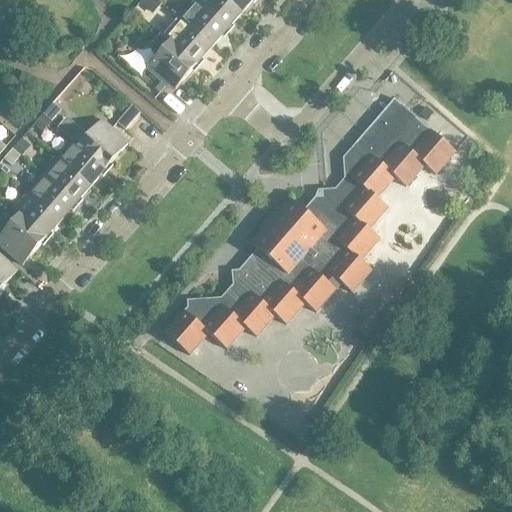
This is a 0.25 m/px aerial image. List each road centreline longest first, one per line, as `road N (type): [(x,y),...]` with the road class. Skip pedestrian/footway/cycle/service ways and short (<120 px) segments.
road 1 (residential): [(219,92),(0,350)]
road 2 (residential): [(219,92),(272,125),(303,129),(417,0)]
road 3 (residential): [(298,0),(219,92)]
